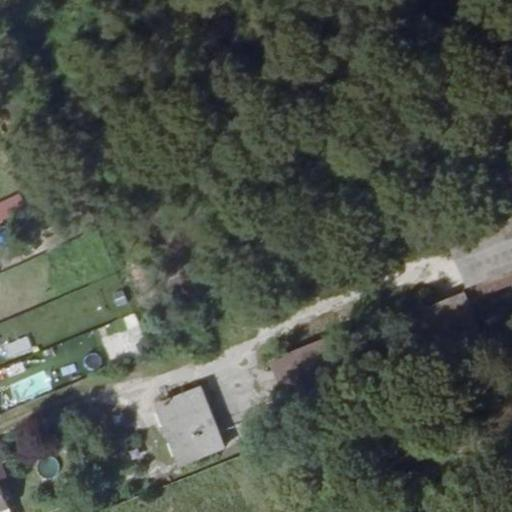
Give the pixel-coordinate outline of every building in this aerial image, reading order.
[(511,272),(511,213),(443,241),(463,292),(511,272)] [(43,371),(10,384),(17,402),(50,388),(43,371)] [(232,449),(214,402),(209,389),(163,408),(168,420),(187,467),(232,449)] [(181,483),(191,479),(188,473),(178,477),(181,483)] [(0,511),(10,511),(0,486),(0,511)]
